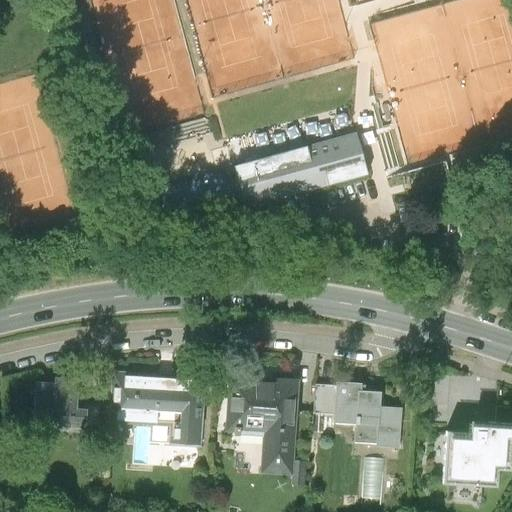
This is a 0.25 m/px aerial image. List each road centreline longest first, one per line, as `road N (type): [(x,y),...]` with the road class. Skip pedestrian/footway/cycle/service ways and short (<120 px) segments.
road 1 (residential): [(0,363),(66,348),(201,336),(369,354),(388,349),(406,317)]
road 2 (primary): [(0,319),(148,293),(227,292),(406,317)]
